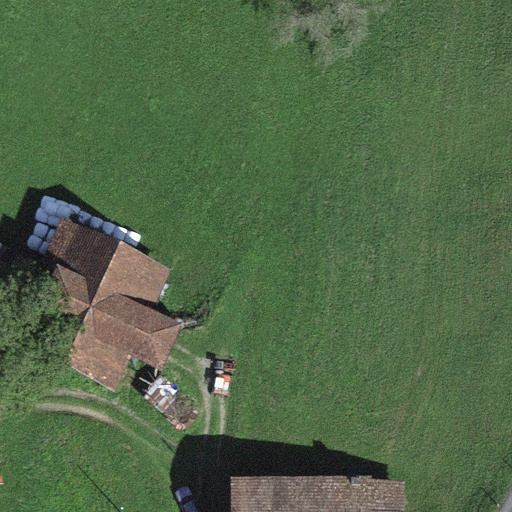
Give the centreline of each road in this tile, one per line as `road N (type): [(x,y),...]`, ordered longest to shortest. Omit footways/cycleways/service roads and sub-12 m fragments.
road 1 (track): [(211,476),(96,405),(65,399),(0,406)]
road 2 (track): [(211,373),(208,511)]
